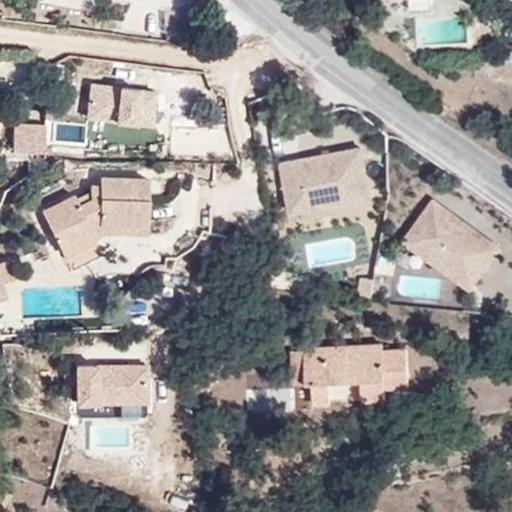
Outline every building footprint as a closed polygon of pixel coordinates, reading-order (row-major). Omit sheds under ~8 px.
[(151,124),(159,84),(91,71),(83,112),(151,124)] [(0,149),(3,150),(19,99),(0,93),(0,149)] [(65,104),(37,102),(32,115),(32,132),(63,134),(65,104)] [(226,120),(170,121),(171,153),(227,153),(226,120)] [(387,194),(378,141),(279,157),(288,210),(387,194)] [(130,202),(170,203),(170,202),(171,157),(124,157),(124,168),(113,167),(113,182),(102,187),(97,176),(64,193),(84,232),(117,216),(114,210),(130,202)] [(473,287),(504,243),(432,193),(401,237),(473,287)] [(130,212),(170,213),(170,203),(130,202),(114,210),(117,216),(115,217),(116,219),(130,212)] [(0,257),(7,283),(25,279),(20,262),(34,257),(30,240),(0,248),(0,257)] [(383,335),(291,339),(292,373),(311,372),(311,393),(329,392),(328,372),(360,371),(361,392),(384,391),(384,379),(408,378),(407,342),(383,342),(383,335)] [(332,375),(332,398),(357,398),(356,374),(332,375)]
